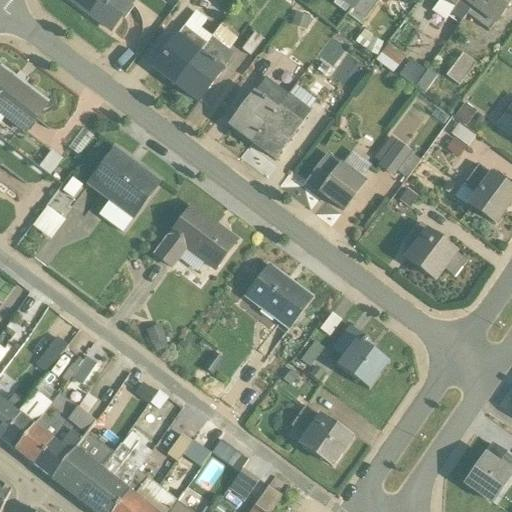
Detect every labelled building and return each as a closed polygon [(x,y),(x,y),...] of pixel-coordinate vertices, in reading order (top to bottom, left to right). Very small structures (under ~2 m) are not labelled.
[(66,0),(110,33),(131,4),(125,0),(66,0)] [(297,1),(294,0),(277,0),(290,10),(297,1)] [(358,0),(336,0),(350,11),(358,0)] [(358,0),(346,17),(360,27),(379,0),(358,0)] [(477,0),(442,0),(432,14),(443,23),(449,15),(460,23),(477,0)] [(494,28),(511,2),(511,0),(477,0),(465,17),(488,33),(493,27),(494,28)] [(310,19),(293,14),(289,29),(306,33),(310,19)] [(202,26),(191,18),(177,36),(176,35),(149,71),(172,89),(210,38),(199,30),(202,26)] [(236,40),(219,27),(172,89),(197,107),(224,72),(223,71),(234,56),(228,52),(236,40)] [(363,32),(354,44),(364,52),(376,58),(382,45),(371,39),(363,32)] [(262,41),(253,35),(240,52),(249,59),(262,41)] [(386,47),(379,56),(397,69),(403,60),(386,47)] [(424,73),(409,62),(397,78),(412,89),(424,73)] [(45,107),(0,73),(0,124),(4,119),(24,135),(45,107)] [(412,89),(423,99),(436,82),(424,73),(412,89)] [(253,94),(226,129),(250,147),(287,97),(265,80),(254,94),(253,94)] [(308,112),(315,103),(294,87),(250,147),(274,165),(302,127),(301,125),(309,114),(308,112)] [(511,104),(495,127),(511,139),(511,104)] [(476,114),(464,105),(453,119),(465,128),(476,114)] [(435,110),(429,118),(442,127),(448,119),(435,110)] [(452,139),(445,148),(457,157),(464,147),(466,149),(474,138),(457,126),(449,137),(452,139)] [(93,139),(80,130),(66,149),(79,159),(93,139)] [(390,139),(373,160),(379,165),(377,168),(392,180),(397,175),(405,180),(419,162),(411,156),(411,155),(390,139)] [(113,148),(84,187),(107,205),(97,218),(121,235),(131,222),(132,223),(161,184),(113,148)] [(38,170),(50,178),(62,162),(50,153),(38,170)] [(303,186),(343,216),(366,185),(361,181),(371,168),(351,153),(341,166),(326,155),(303,186)] [(453,199),(494,229),(511,204),(511,191),(477,166),(453,199)] [(82,189),(72,181),(62,193),(72,201),(82,189)] [(418,199),(407,191),(398,203),(409,211),(418,199)] [(190,206),(151,258),(170,272),(179,262),(196,274),(203,266),(214,275),(238,242),(190,206)] [(65,223),(46,209),(32,229),(50,242),(65,223)] [(420,226),(404,248),(411,253),(405,261),(434,282),(442,271),(454,279),(466,263),(429,235),(430,233),(420,226)] [(242,300),(287,334),(313,300),(268,266),(242,300)] [(342,323),(332,315),(319,332),(329,340),(342,323)] [(336,368),(368,392),(388,365),(367,349),(369,344),(349,329),(332,351),(342,359),(336,368)] [(52,340),(34,365),(56,380),(73,355),(52,340)] [(313,344),(300,363),(309,370),(323,351),(313,344)] [(0,374),(15,354),(7,348),(4,352),(0,348),(0,374)] [(41,399),(50,387),(42,381),(17,414),(20,416),(0,440),(0,441),(13,452),(50,406),(41,399)] [(13,452),(32,467),(76,411),(67,404),(67,405),(62,405),(62,404),(67,403),(58,395),(50,406),(13,452)] [(95,404),(86,396),(76,411),(32,467),(51,482),(94,425),(85,418),(95,404)] [(0,440),(20,416),(17,414),(23,406),(13,398),(6,406),(0,400),(0,440)] [(299,447),(331,468),(350,440),(304,408),(290,429),(304,439),(299,447)] [(188,466),(202,448),(182,433),(168,451),(188,466)] [(133,479),(150,454),(138,445),(140,442),(130,434),(122,447),(120,446),(78,502),(90,511),(113,511),(128,493),(133,479)] [(112,455),(87,435),(51,482),(78,502),(112,455)] [(511,461),(491,448),(465,486),(491,505),(511,475),(511,461)] [(258,483),(242,471),(228,492),(244,503),(258,483)] [(113,511),(169,511),(176,503),(146,480),(133,497),(128,493),(113,511)] [(0,511),(10,493),(0,485),(0,511)] [(271,511),(281,498),(268,488),(250,511),(271,511)] [(169,511),(188,511),(176,503),(169,511)]
